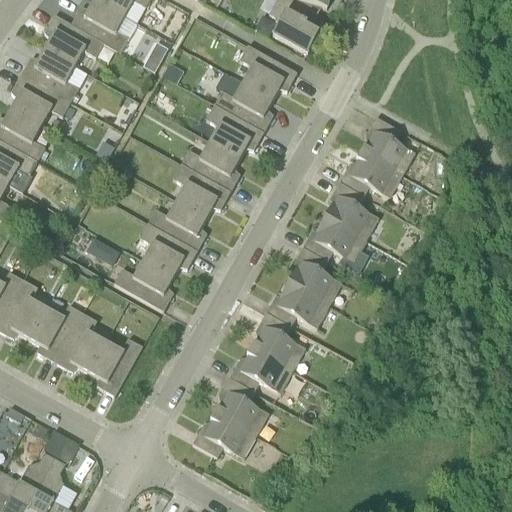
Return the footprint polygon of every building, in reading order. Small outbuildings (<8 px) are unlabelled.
[(95,0),(93,3),(124,21),(133,5),(145,12),(151,0),(95,0)] [(321,11),(288,0),(287,0),(278,0),(268,18),(274,21),(275,25),(278,27),(272,39),(307,58),(318,38),(309,33),(321,11)] [(288,0),(321,11),(326,13),(329,0),(288,0)] [(116,36),(124,21),(93,3),(88,14),(80,12),(70,29),(103,47),(103,49),(119,58),(128,43),(116,36)] [(95,62),(103,49),(103,47),(70,29),(54,20),(44,38),(49,44),(43,53),(75,71),(83,56),(95,62)] [(242,87),(273,104),(278,94),(286,96),(296,78),(247,50),(239,65),(250,71),(242,87)] [(75,71),(43,53),(38,63),(30,62),(20,79),(70,107),(78,93),(66,86),(75,71)] [(159,69),(148,63),(143,71),(154,77),(159,69)] [(10,113),(41,130),(50,115),(62,121),(70,107),(20,79),(10,97),(16,103),(10,113)] [(213,110),(263,137),(273,120),(267,114),(273,104),(242,87),(233,102),(221,95),(213,110)] [(253,155),(263,137),(213,110),(205,124),(217,131),(208,146),(239,163),(245,153),(253,155)] [(0,145),(36,166),(44,152),(33,146),(41,130),(10,113),(5,123),(0,121),(0,145)] [(368,142),(360,157),(402,180),(415,158),(394,146),(400,136),(375,122),(365,140),(368,142)] [(0,184),(8,189),(17,174),(28,181),(36,166),(0,145),(0,184)] [(239,163),(208,146),(200,161),(188,155),(180,169),(229,197),(239,179),(234,174),(239,163)] [(402,180),(360,157),(352,171),(348,169),(338,187),(363,201),(369,191),(389,203),(402,180)] [(175,205),(206,223),(212,212),(220,214),(229,197),(180,169),(172,183),(184,190),(175,205)] [(0,205),(0,203),(8,189),(0,184),(0,224),(3,226),(11,211),(0,205)] [(363,201),(338,187),(328,205),(332,207),(323,222),(365,245),(378,223),(357,211),(363,201)] [(146,228),(196,256),(206,238),(200,233),(206,223),(175,205),(166,220),(155,214),(146,228)] [(365,245),(323,222),(315,236),(312,234),(302,252),(326,266),(332,256),(353,268),(365,245)] [(142,264),(173,282),(179,272),(186,274),(196,256),(146,228),(139,242),(150,249),(142,264)] [(90,255),(114,268),(121,255),(97,242),(90,255)] [(326,266),(302,252),(292,270),(295,272),(287,287),(329,310),(341,288),(321,276),(326,266)] [(167,292),(173,282),(142,264),(133,280),(121,273),(113,288),(163,316),(173,298),(167,292)] [(0,324),(23,284),(8,276),(2,288),(0,287),(0,324)] [(28,344),(46,313),(30,304),(37,292),(23,284),(0,324),(0,336),(13,344),(18,338),(28,344)] [(329,310),(287,287),(279,302),(275,300),(265,318),(290,331),(295,321),(316,333),(329,310)] [(54,367),(82,318),(68,310),(61,322),(46,313),(28,344),(39,350),(37,357),(54,367)] [(88,377),(105,346),(90,338),(96,326),(82,318),(54,367),(72,377),(77,372),(88,377)] [(290,331),(265,318),(255,335),(258,337),(250,352),(292,376),(305,353),(284,342),(290,331)] [(120,355),(105,346),(88,377),(98,383),(96,391),(114,401),(142,351),(127,343),(120,355)] [(292,376),(250,352),(242,367),(238,365),(228,383),(253,397),(259,387),(279,398),(292,376)] [(253,397),(228,383),(218,401),(222,403),(214,417),(255,441),(268,418),(248,407),(253,397)] [(5,418),(20,427),(24,419),(9,411),(5,418)] [(255,441),(214,417),(205,432),(202,430),(192,448),(216,462),(222,452),(243,463),(255,441)] [(46,444),(51,435),(37,427),(32,436),(46,444)] [(55,435),(46,457),(72,468),(81,445),(55,435)] [(1,476),(0,477),(0,497),(25,511),(26,511),(54,463),(44,458),(36,473),(28,468),(18,486),(1,476)] [(54,463),(26,511),(64,511),(53,506),(63,488),(55,483),(63,469),(54,463)] [(0,511),(25,511),(0,497),(0,511)]
